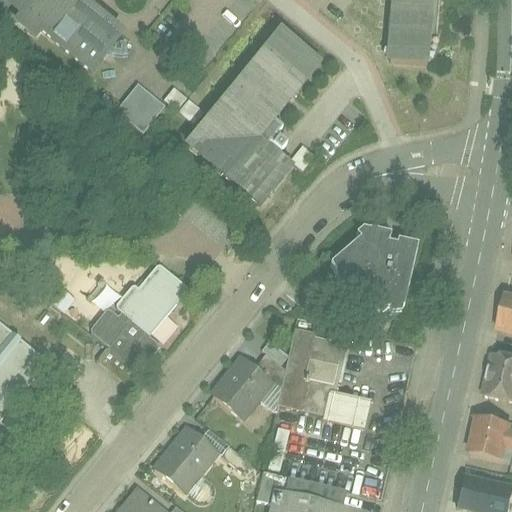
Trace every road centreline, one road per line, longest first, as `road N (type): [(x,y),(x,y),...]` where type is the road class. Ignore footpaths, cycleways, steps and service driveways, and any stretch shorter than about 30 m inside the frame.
road 1 (residential): [(498,165),(405,164),(336,193),(71,511)]
road 2 (tertiary): [(420,511),(498,165)]
